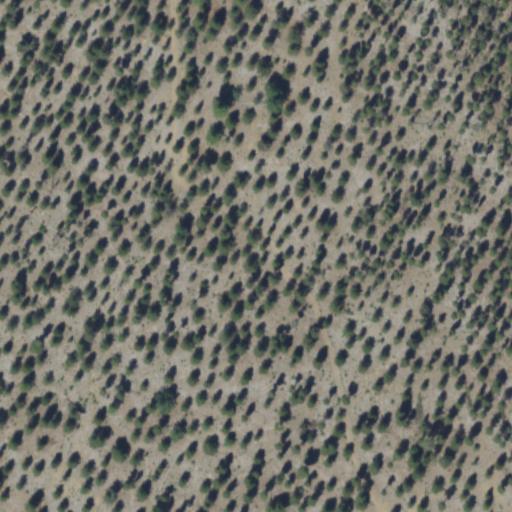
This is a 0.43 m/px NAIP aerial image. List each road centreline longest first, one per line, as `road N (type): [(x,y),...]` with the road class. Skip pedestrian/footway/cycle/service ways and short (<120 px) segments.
road 1 (track): [(167,0),(133,233),(44,439),(38,511)]
road 2 (track): [(339,511),(315,445),(180,238),(133,233)]
